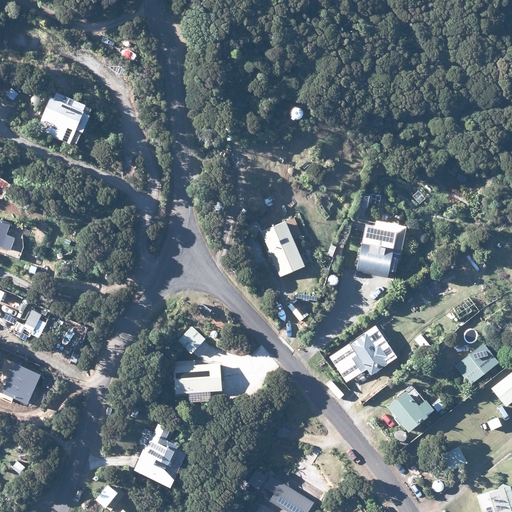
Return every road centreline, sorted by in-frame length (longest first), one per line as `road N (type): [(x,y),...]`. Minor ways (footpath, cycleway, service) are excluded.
road 1 (unclassified): [(400,511),(337,420),(178,248)]
road 2 (unclassified): [(178,248),(66,511)]
road 3 (unclassified): [(160,0),(185,150),(188,202),(178,248)]
